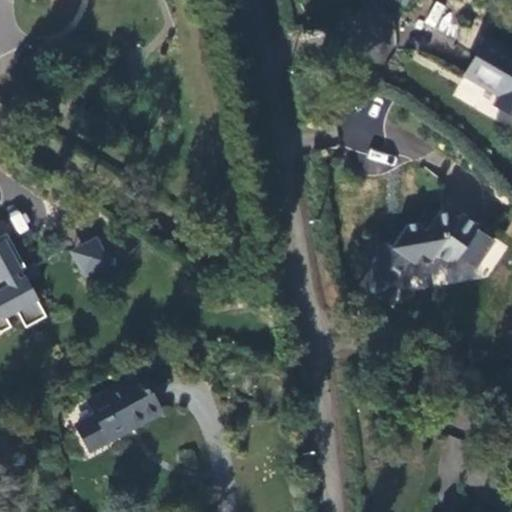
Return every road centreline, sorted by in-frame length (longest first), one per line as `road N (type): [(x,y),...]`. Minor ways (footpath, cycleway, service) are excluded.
road 1 (unclassified): [(251,0),(312,315)]
road 2 (residential): [(511,434),(312,315)]
road 3 (unclassified): [(312,315),(333,511)]
road 4 (unknown): [(511,220),(406,137)]
